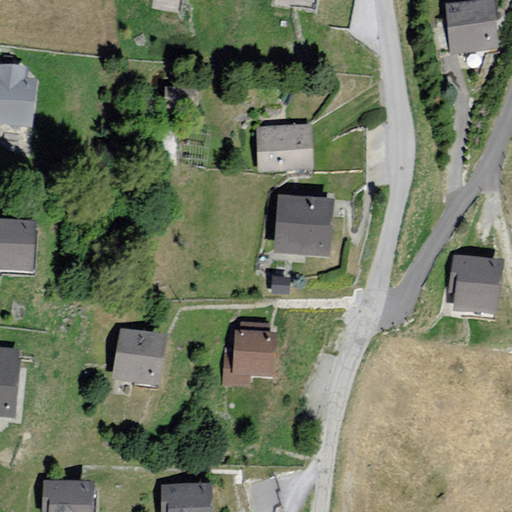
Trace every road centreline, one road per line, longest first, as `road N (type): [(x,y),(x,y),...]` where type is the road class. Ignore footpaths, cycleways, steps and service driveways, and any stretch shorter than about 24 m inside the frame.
road 1 (residential): [(382,0),(405,185),(369,306)]
road 2 (residential): [(369,306),(400,311),(511,114)]
road 3 (residential): [(369,306),(338,398),(321,511)]
